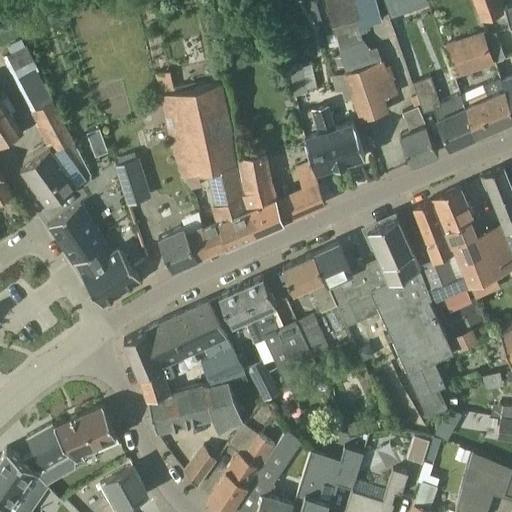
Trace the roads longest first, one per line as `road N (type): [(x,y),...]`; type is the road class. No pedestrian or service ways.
road 1 (unclassified): [(95,335),(206,269),(355,202),(511,145)]
road 2 (residential): [(193,511),(175,500),(95,335)]
road 3 (residential): [(95,335),(37,239),(0,260)]
